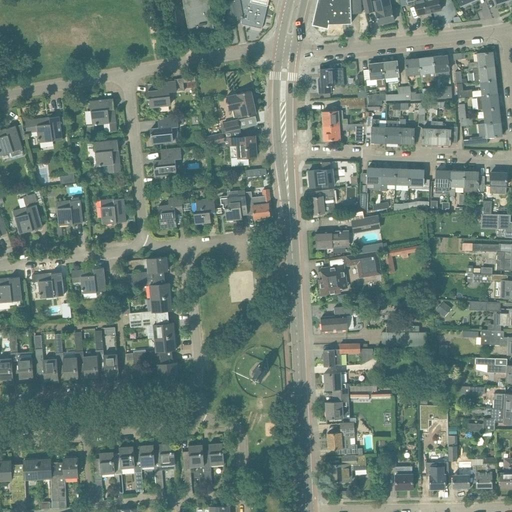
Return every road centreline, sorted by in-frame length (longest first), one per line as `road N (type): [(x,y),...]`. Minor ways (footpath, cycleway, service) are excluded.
road 1 (unclassified): [(306,511),(290,226)]
road 2 (residential): [(511,157),(290,153)]
road 3 (residential): [(505,30),(293,51)]
road 4 (unclassified): [(306,511),(511,507)]
road 5 (residential): [(141,243),(127,74)]
road 6 (residential): [(127,74),(279,50)]
road 7 (residential): [(195,390),(188,244)]
road 8 (residential): [(0,97),(127,74)]
road 9 (residential): [(0,402),(127,392)]
road 10 (residential): [(245,511),(240,433),(198,415)]
